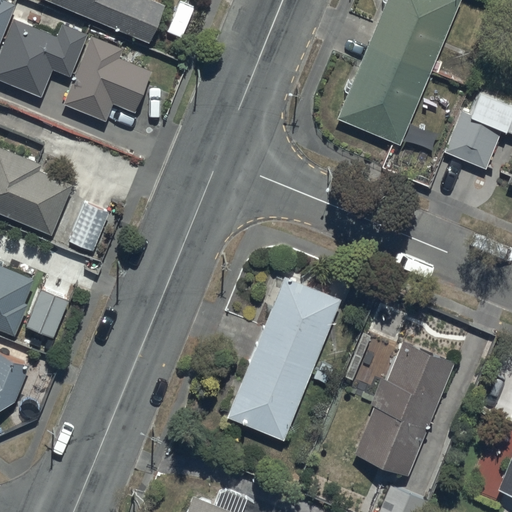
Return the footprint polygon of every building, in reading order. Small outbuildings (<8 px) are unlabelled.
[(0,0),(0,43),(16,4),(5,0),(0,0)] [(46,0),(150,42),(166,5),(154,0),(46,0)] [(387,0),(369,45),(431,70),(460,0),(387,0)] [(57,36),(14,18),(0,52),(0,79),(42,97),(53,70),(71,77),(88,34),(62,23),(57,36)] [(124,48),(91,35),(64,104),(106,121),(113,103),(135,112),(152,70),(120,58),(124,48)] [(338,118),(400,144),(431,70),(369,45),(338,118)] [(445,152),(486,169),(503,128),(462,111),(445,152)] [(0,212),(53,235),(74,184),(40,170),(42,164),(0,146),(0,212)] [(106,209),(83,200),(68,239),(91,248),(106,209)] [(4,261),(0,259),(0,329),(16,336),(29,304),(25,302),(35,279),(2,265),(4,261)] [(228,418),(284,441),(341,300),(285,277),(228,418)] [(27,327),(54,337),(69,300),(42,289),(27,327)] [(356,453),(408,475),(455,363),(403,341),(356,453)] [(0,410),(16,402),(31,365),(0,353),(0,410)] [(511,458),(499,491),(511,496),(511,458)] [(423,511),(428,501),(391,485),(379,511),(423,511)] [(231,511),(194,496),(187,511),(231,511)]
